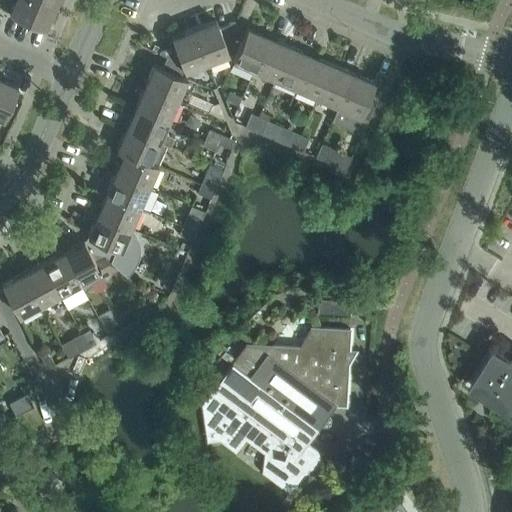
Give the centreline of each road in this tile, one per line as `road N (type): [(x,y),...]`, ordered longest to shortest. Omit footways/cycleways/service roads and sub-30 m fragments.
road 1 (unclassified): [(469,511),(473,471),(435,350),(438,310),(461,248)]
road 2 (unclassified): [(511,56),(404,36),(309,0)]
road 3 (residential): [(0,195),(21,182),(69,76)]
road 4 (unclassified): [(461,248),(511,120)]
